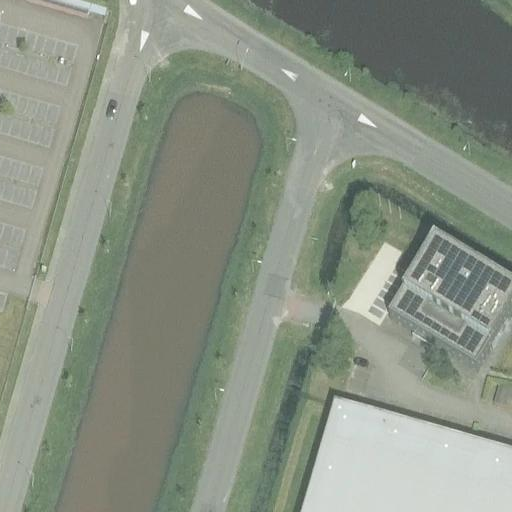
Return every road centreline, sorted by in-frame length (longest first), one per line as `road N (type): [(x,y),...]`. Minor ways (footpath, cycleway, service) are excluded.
road 1 (unclassified): [(2,511),(140,44),(175,3)]
road 2 (unclassified): [(324,101),(207,511)]
road 3 (unknown): [(270,292),(426,391),(511,416)]
road 4 (unclassified): [(324,101),(511,215)]
road 5 (unclassified): [(175,3),(324,101)]
